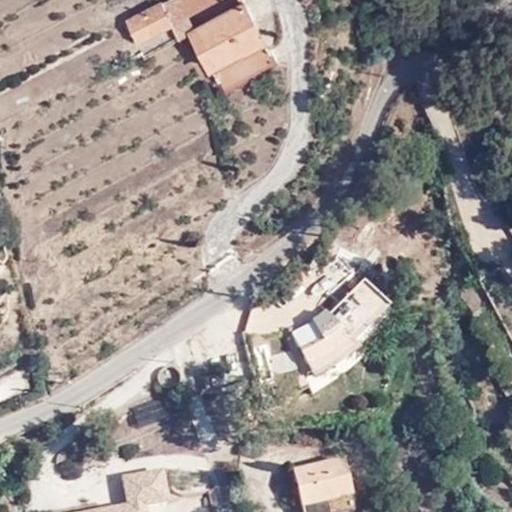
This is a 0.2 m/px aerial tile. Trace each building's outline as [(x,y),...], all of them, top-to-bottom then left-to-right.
[(176,22),(183,37),(198,30),(182,0),(169,0),(166,1),(176,22)] [(141,42),(176,22),(166,1),(131,22),(141,42)] [(229,90),(280,63),(248,1),(198,30),(229,90)] [(306,365),(327,352),(324,343),(340,330),(350,342),(386,308),(363,281),(327,317),(324,313),(311,323),(311,325),(291,335),(306,365)] [(203,346),(208,365),(246,355),(241,335),(203,346)] [(333,363),(327,352),(306,365),(310,374),(333,363)] [(163,400),(166,408),(181,403),(178,394),(163,400)] [(135,419),(166,408),(163,400),(132,410),(135,419)] [(292,472),(300,507),(349,496),(342,461),(292,472)] [(128,511),(123,511),(143,511),(167,508),(161,473),(122,480),(128,511)] [(349,496),(300,507),(300,511),(345,511),(352,511),(349,496)]
